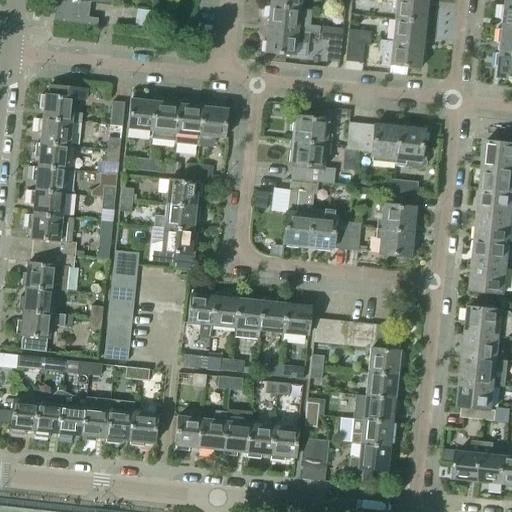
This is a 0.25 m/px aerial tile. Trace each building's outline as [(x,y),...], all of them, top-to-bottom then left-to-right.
[(55,0),(52,21),(53,21),(96,28),(97,20),(87,18),(89,4),(112,3),(112,0),(55,0)] [(268,0),(268,8),(311,12),(311,11),(298,10),(299,0),(268,0)] [(395,0),(394,20),(423,23),(425,0),(395,0)] [(501,7),(500,20),(504,21),(503,31),(511,32),(511,7),(505,7),(501,7)] [(268,8),(266,31),(307,35),(318,36),(319,28),(310,27),(311,12),(268,8)] [(136,10),(133,30),(144,32),(166,35),(168,15),(136,10)] [(394,20),(391,43),(421,46),(423,23),(394,20)] [(338,61),(340,40),(328,39),(329,29),(319,28),(318,36),(318,41),(327,42),(325,60),(338,61)] [(328,39),(340,40),(341,30),(329,29),(328,39)] [(306,45),(307,35),(266,31),(263,54),(293,57),(294,44),(306,45)] [(348,31),(347,40),(360,42),(361,32),(348,31)] [(501,44),(500,54),(511,55),(511,32),(503,31),(499,31),(497,44),(501,44)] [(347,40),(344,62),(361,64),(362,51),(358,50),(359,45),(368,46),(370,33),(361,32),(360,42),(347,40)] [(379,41),(378,53),(382,53),(381,65),(389,66),(389,67),(418,70),(421,46),(391,43),(379,41)] [(496,54),(495,68),(499,68),(498,79),(506,80),(511,85),(511,55),(500,54),(496,54)] [(42,110),(41,120),(80,124),(81,114),(71,113),(73,99),(85,101),(86,90),(48,87),(47,96),(44,95),(44,97),(40,96),(38,110),(42,110)] [(126,130),(151,132),(154,103),(143,102),(144,97),(131,96),(130,100),(129,100),(126,130)] [(154,103),(151,132),(151,140),(173,143),(178,105),(167,104),(168,100),(155,98),(154,103)] [(188,147),(198,148),(203,104),(202,104),(202,108),(191,107),(192,103),(178,101),(178,105),(173,143),(174,143),(174,145),(188,147)] [(120,127),(123,104),(111,102),(109,126),(120,127)] [(203,104),(198,148),(206,148),(210,148),(213,143),(213,139),(223,140),(226,110),(215,109),(216,105),(203,104)] [(293,133),(292,143),(330,147),(331,135),(326,135),(328,122),(295,118),(295,121),(291,120),(290,133),(293,133)] [(40,134),(39,144),(68,147),(70,123),(80,124),(41,120),(37,120),(36,133),(40,134)] [(360,125),(357,153),(370,154),(370,159),(372,159),(372,162),(394,165),(394,161),(398,129),(388,128),(388,125),(376,123),(376,127),(360,125)] [(345,151),(357,153),(360,125),(348,124),(345,151)] [(398,129),(394,161),(394,165),(404,166),(407,169),(418,170),(423,166),(425,150),(423,150),(421,147),(422,132),(419,131),(420,128),(408,127),(407,130),(398,129)] [(107,138),(106,150),(119,152),(120,139),(107,138)] [(511,144),(484,142),(482,167),(511,170),(511,144)] [(288,152),(287,164),(290,164),(288,181),(316,184),(332,185),(333,170),(323,169),(324,156),(329,156),(330,147),(292,143),(291,152),(288,152)] [(37,157),(36,168),(65,171),(68,147),(39,144),(35,144),(33,157),(37,157)] [(106,150),(105,162),(118,163),(119,152),(106,150)] [(135,171),(146,172),(148,161),(137,159),(135,171)] [(148,161),(146,172),(159,174),(160,162),(148,161)] [(172,175),(179,175),(180,164),(173,164),(172,175)] [(182,176),(195,177),(196,165),(183,164),(182,176)] [(196,165),(195,177),(205,178),(207,167),(196,165)] [(35,181),(34,192),(63,195),(65,171),(36,168),(32,167),(31,181),(35,181)] [(511,170),(482,167),(479,192),(511,195),(511,170)] [(167,180),(164,206),(198,209),(194,209),(195,198),(199,198),(200,185),(196,184),(196,183),(167,180)] [(306,248),(310,211),(312,195),(315,195),(316,184),(288,181),(281,245),(284,246),(284,249),(296,250),(296,247),(306,248)] [(389,182),(388,193),(415,196),(417,185),(389,182)] [(103,186),(102,199),(114,201),(115,187),(103,186)] [(121,189),(120,201),(132,202),(133,190),(121,189)] [(32,205),(31,216),(72,220),(72,219),(60,218),(63,195),(34,192),(29,191),(28,205),(32,205)] [(511,195),(479,192),(476,217),(510,220),(511,220),(511,195)] [(381,207),(380,220),(377,219),(376,232),(411,236),(412,225),(415,225),(416,213),(414,213),(415,196),(388,193),(386,207),(381,207)] [(255,195),(253,209),(265,210),(266,196),(255,195)] [(102,199),(100,210),(112,212),(114,201),(102,199)] [(120,201),(119,212),(131,213),(132,202),(120,201)] [(162,229),(191,232),(193,222),(196,222),(198,209),(164,206),(163,218),(154,217),(153,228),(162,229)] [(310,211),(306,248),(315,249),(315,252),(327,253),(328,250),(344,252),(347,224),(333,223),(334,218),(321,217),(321,212),(310,211)] [(32,240),(30,251),(73,256),(74,244),(70,244),(72,220),(31,216),(27,215),(26,229),(29,229),(28,240),(32,240)] [(476,217),(474,241),(508,244),(510,220),(476,217)] [(103,223),(103,227),(106,232),(110,232),(111,224),(103,223)] [(347,224),(344,252),(356,253),(359,225),(347,224)] [(173,265),(174,255),(189,256),(190,246),(194,246),(195,233),(191,232),(162,229),(161,242),(148,245),(147,262),(173,265)] [(376,257),(409,260),(409,256),(412,256),(413,244),(411,244),(411,236),(376,232),(375,240),(377,241),(376,257)] [(474,241),(471,265),(505,269),(508,244),(474,241)] [(23,287),(23,288),(52,291),(64,292),(67,267),(72,268),(73,256),(30,251),(29,263),(26,263),(25,274),(21,274),(20,287),(23,287)] [(114,252),(113,264),(136,267),(137,255),(114,252)] [(113,264),(111,276),(135,279),(136,267),(113,264)] [(471,265),(468,291),(502,295),(503,291),(511,292),(511,269),(505,269),(471,265)] [(111,276),(110,288),(133,290),(135,279),(111,276)] [(17,311),(21,311),(50,314),(52,291),(23,288),(22,298),(18,298),(17,311)] [(110,288),(109,300),(132,302),(133,290),(110,288)] [(210,326),(211,326),(214,293),(213,297),(203,296),(204,292),(191,291),(190,295),(189,295),(186,324),(199,325),(197,337),(209,338),(210,326)] [(214,293),(211,326),(234,329),(237,300),(227,299),(227,295),(214,293)] [(237,300),(234,329),(234,337),(256,340),(257,331),(259,331),(262,299),(262,302),(251,301),(251,297),(238,296),(237,300)] [(262,299),(259,331),(282,334),(285,305),(275,304),(275,300),(262,299)] [(109,300),(107,312),(131,314),(132,302),(109,300)] [(285,305),(282,334),(306,336),(309,307),(299,306),(299,302),(286,301),(285,305)] [(91,307),(89,319),(101,320),(102,308),(91,307)] [(467,309),(464,333),(498,337),(508,338),(511,334),(511,314),(510,313),(501,312),(467,309)] [(19,335),(18,336),(20,336),(19,351),(44,353),(46,339),(47,339),(49,326),(71,328),(72,316),(50,314),(21,311),(20,322),(16,321),(14,335),(19,335)] [(107,312),(106,324),(130,326),(131,314),(107,312)] [(99,332),(101,320),(89,319),(88,331),(99,332)] [(312,344),(323,345),(326,321),(314,320),(312,344)] [(326,321),(323,345),(335,346),(338,322),(326,321)] [(338,322),(335,346),(347,347),(350,323),(338,322)] [(350,323),(347,347),(359,349),(362,324),(350,323)] [(106,324),(105,336),(128,338),(130,326),(106,324)] [(362,324),(359,349),(368,349),(371,350),(374,325),(362,324)] [(374,325),(371,350),(384,351),(386,332),(386,327),(374,325)] [(368,349),(366,373),(395,376),(396,366),(400,366),(402,353),(398,353),(400,334),(386,332),(384,351),(371,350),(368,349)] [(464,333),(462,358),(496,361),(498,337),(464,333)] [(105,336),(104,347),(127,350),(128,338),(105,336)] [(126,362),(127,350),(104,347),(102,359),(126,362)] [(206,358),(182,356),(181,368),(205,370),(206,358)] [(311,356),(310,367),(322,368),(323,357),(311,356)] [(15,369),(40,371),(41,360),(16,357),(15,369)] [(462,358),(459,382),(493,385),(505,387),(507,363),(496,361),(462,358)] [(41,360),(40,371),(51,372),(52,361),(41,360)] [(219,371),(230,372),(231,361),(221,360),(219,371)] [(231,361),(230,372),(242,373),(243,362),(231,361)] [(65,362),(64,373),(76,375),(87,376),(88,364),(77,363),(65,362)] [(88,364),(87,376),(100,377),(101,365),(88,364)] [(267,377),(278,378),(279,366),(268,365),(267,377)] [(279,366),(278,378),(290,379),(291,368),(279,366)] [(310,367),(309,379),(321,381),(322,368),(310,367)] [(125,368),(124,381),(135,382),(136,369),(125,368)] [(136,369),(135,382),(147,383),(148,370),(136,369)] [(366,373),(364,396),(393,400),(394,389),(398,390),(400,377),(395,377),(395,376),(366,373)] [(193,386),(205,388),(206,378),(194,376),(193,386)] [(218,378),(216,389),(228,390),(229,379),(218,378)] [(229,379),(228,390),(240,391),(242,380),(229,379)] [(461,408),(477,409),(491,411),(493,385),(459,382),(457,407),(461,408)] [(266,394),(276,395),(277,384),(267,383),(266,394)] [(277,384),(276,395),(288,397),(289,385),(277,384)] [(34,432),(34,436),(47,437),(48,433),(58,435),(62,392),(57,392),(50,397),(50,400),(37,399),(37,403),(34,432)] [(62,392),(58,435),(58,439),(71,440),(71,436),(82,437),(86,398),(85,398),(85,400),(77,399),(62,392)] [(364,396),(355,395),(353,420),(361,421),(391,424),(392,413),(396,414),(397,401),(393,400),(364,396)] [(82,437),(81,441),(95,442),(95,438),(106,440),(110,401),(86,398),(82,437)] [(12,400),(9,429),(10,430),(10,433),(23,435),(24,431),(34,432),(37,403),(12,400)] [(106,440),(105,444),(119,445),(119,441),(129,442),(132,413),(133,413),(134,403),(110,401),(106,440)] [(306,404),(305,415),(317,416),(318,405),(306,404)] [(460,418),(476,420),(477,409),(461,408),(460,418)] [(477,409),(476,420),(494,422),(495,411),(491,411),(477,409)] [(0,411),(0,423),(8,425),(9,412),(0,411)] [(201,420),(198,449),(198,453),(211,454),(212,450),(222,451),(222,453),(226,413),(214,411),(213,421),(201,420)] [(129,442),(129,446),(143,447),(143,443),(154,445),(157,416),(133,413),(132,413),(129,442)] [(226,413),(222,453),(221,455),(235,457),(235,453),(246,454),(249,425),(248,425),(249,415),(226,413)] [(305,415),(304,427),(316,428),(317,416),(305,415)] [(188,448),(198,449),(201,420),(176,417),(173,446),(175,446),(174,450),(187,452),(188,448)] [(359,445),(388,448),(389,437),(393,437),(395,425),(391,424),(361,421),(360,435),(351,434),(350,444),(359,445)] [(249,425),(246,454),(246,458),(259,459),(259,455),(269,456),(272,427),(249,425)] [(272,427),(269,456),(269,460),(283,462),(283,458),(294,459),(296,430),(272,427)] [(300,464),(325,467),(328,443),(302,440),(300,464)] [(456,453),(453,480),(478,482),(482,444),(472,444),(471,454),(456,453)] [(482,444),(478,482),(503,485),(506,458),(492,456),(493,445),(482,444)] [(348,469),(357,470),(386,473),(387,461),(391,462),(392,448),(388,448),(359,445),(358,459),(349,458),(348,469)] [(442,462),(455,464),(456,453),(444,451),(442,462)] [(511,458),(506,458),(503,485),(511,485),(511,458)]
